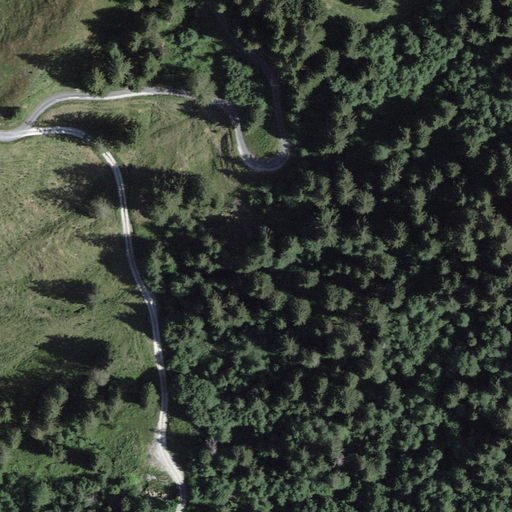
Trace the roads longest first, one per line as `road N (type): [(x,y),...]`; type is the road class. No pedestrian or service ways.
road 1 (track): [(210,0),(280,86),(294,143),(286,158),(253,154),(219,105),(163,90),(56,99),(20,132),(0,135)]
road 2 (track): [(20,132),(73,130),(114,164),(130,254),(153,311),(165,399),(161,440),(184,489),(179,511)]
